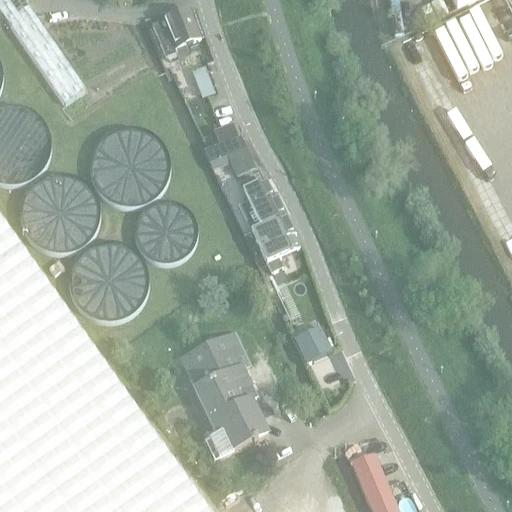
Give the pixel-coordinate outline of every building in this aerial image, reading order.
[(21,0),(0,0),(0,15),(64,109),(86,94),(44,33),(25,5),(21,0)] [(450,0),(457,12),(482,0),(450,0)] [(174,57),(173,53),(185,49),(188,53),(196,49),(196,45),(200,43),(191,21),(189,22),(186,14),(151,28),(164,61),(174,57)] [(197,89),(202,102),(215,97),(210,84),(197,89)] [(0,185),(31,183),(24,108),(0,110),(0,185)] [(146,208),(163,142),(106,128),(89,193),(146,208)] [(217,148),(235,140),(230,129),(212,137),(217,148)] [(208,154),(205,155),(207,161),(210,167),(247,151),(242,139),(239,141),(229,145),(220,149),(208,154)] [(253,179),(238,187),(247,206),(238,210),(251,236),(286,220),(276,200),(272,202),(264,184),(257,188),(253,179)] [(145,204),(139,251),(183,257),(189,210),(145,204)] [(286,220),(251,236),(272,276),(283,271),(278,262),(297,252),(291,240),(295,238),(286,220)] [(0,511),(204,511),(0,224),(0,511)] [(139,251),(78,250),(76,320),(116,321),(116,306),(138,307),(139,251)] [(283,294),(288,307),(298,302),(292,290),(283,294)] [(321,331),(294,343),(294,344),(305,369),(310,367),(332,357),(321,331)] [(234,335),(181,361),(195,390),(193,392),(216,440),(209,444),(218,464),(268,440),(251,404),(244,407),(238,395),(252,389),(242,369),(249,365),(234,335)] [(369,511),(397,511),(374,458),(351,468),(369,511)]
